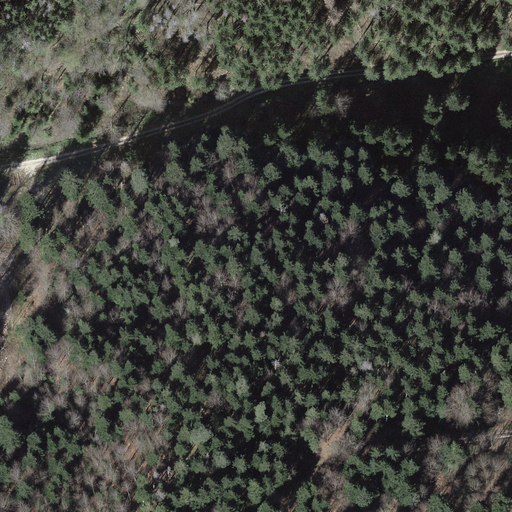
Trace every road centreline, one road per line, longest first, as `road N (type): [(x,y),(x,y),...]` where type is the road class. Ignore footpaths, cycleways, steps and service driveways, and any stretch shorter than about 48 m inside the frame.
road 1 (track): [(511,55),(269,88),(168,130),(0,168)]
road 2 (track): [(511,435),(352,463),(265,511)]
road 3 (track): [(159,0),(0,58)]
